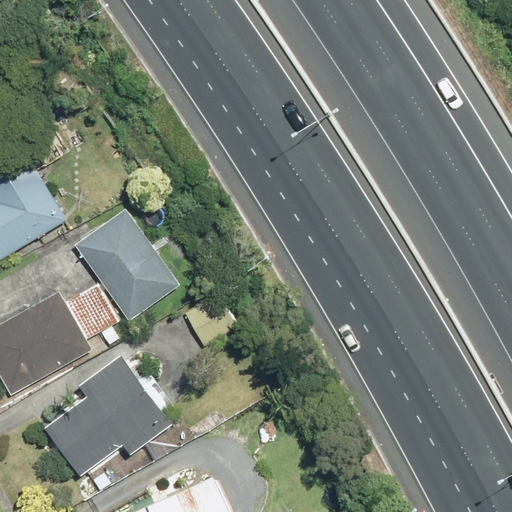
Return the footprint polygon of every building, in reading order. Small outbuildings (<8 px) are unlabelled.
[(0,85),(11,74),(0,64),(0,85)] [(62,64),(45,85),(75,110),(92,89),(62,64)] [(0,259),(75,215),(27,133),(0,149),(0,259)] [(137,202),(84,237),(136,315),(190,280),(137,202)] [(0,322),(0,356),(17,389),(101,345),(69,286),(0,322)] [(219,291),(184,310),(203,343),(237,324),(219,291)] [(98,388),(55,420),(91,468),(134,437),(142,448),(187,415),(134,344),(89,376),(98,388)] [(129,511),(247,511),(226,467),(129,511)]
